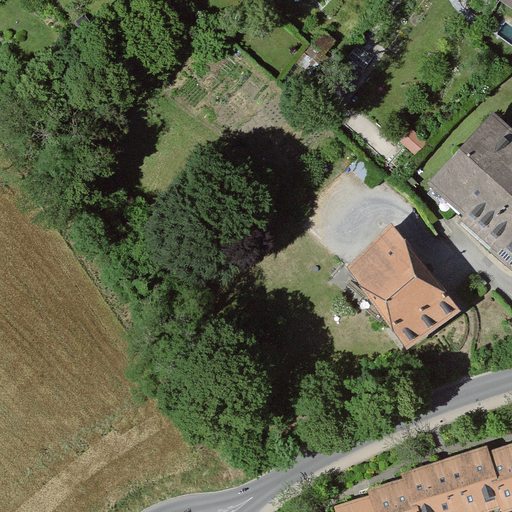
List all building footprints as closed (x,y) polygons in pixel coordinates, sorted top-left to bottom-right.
[(427,184),(511,256),(511,122),(494,107),(427,184)] [(461,311),(397,230),(354,273),(409,348),(461,311)] [(511,446),(485,455),(501,506),(503,511),(511,508),(511,446)] [(484,451),(405,476),(407,481),(416,511),(482,511),(501,506),(485,455),(484,451)] [(416,511),(407,481),(372,493),(373,497),(377,511),(416,511)] [(377,511),(373,497),(338,509),(338,511),(377,511)]
